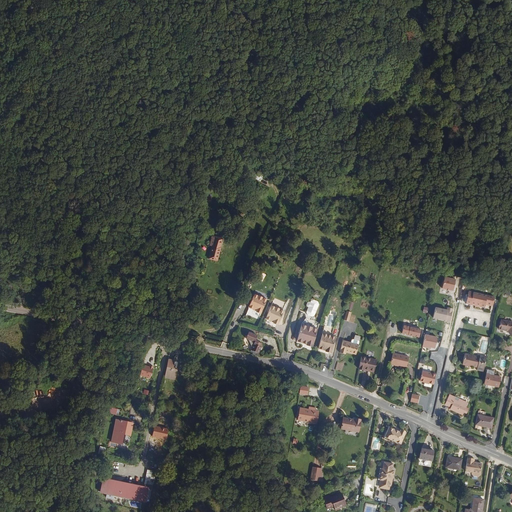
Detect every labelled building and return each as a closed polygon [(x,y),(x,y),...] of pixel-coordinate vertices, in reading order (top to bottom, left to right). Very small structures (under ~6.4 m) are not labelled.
[(214,277),(217,264),(219,256),(209,253),(207,262),(210,262),(206,275),(214,277)] [(444,277),(442,288),(453,291),(455,280),(444,277)] [(495,297),(469,292),(468,295),(466,294),(466,296),(468,297),(466,303),(485,307),(485,305),(485,304),(492,305),(492,301),(494,301),(495,297)] [(259,319),(267,299),(254,294),(249,307),(250,307),(247,314),(259,319)] [(311,302),(310,301),(305,314),(315,317),(320,301),(312,298),(311,302)] [(272,301),(266,318),(274,321),(273,322),(278,324),(283,311),(282,310),(284,305),(272,301)] [(433,318),(450,321),(453,309),(448,307),(447,310),(435,308),(433,318)] [(307,344),(313,346),(319,323),(309,320),(307,326),(301,325),(297,340),(307,343),(307,344)] [(508,331),(510,335),(511,333),(511,322),(501,320),(501,321),(499,328),(499,329),(508,331)] [(331,336),(333,329),(324,326),(322,333),(323,333),(319,347),(326,349),(326,351),(332,352),(336,337),(331,336)] [(402,334),(419,337),(421,330),(404,326),(402,334)] [(262,344),(258,342),(258,343),(255,342),(257,336),(248,332),(246,338),(248,339),(252,348),(251,351),(251,352),(253,353),(253,354),(255,354),(257,355),(258,354),(260,350),(261,350),(262,348),(262,347),(261,347),(262,345),(261,345),(262,344)] [(425,335),(422,347),(428,348),(428,347),(431,347),(435,348),(437,337),(425,335)] [(356,354),(359,345),(358,345),(350,343),(343,341),(340,353),(345,354),(346,352),(352,354),(352,353),(356,354)] [(391,363),(406,367),(409,357),(393,353),(391,363)] [(479,357),(465,354),(463,364),(465,365),(465,367),(469,368),(470,365),(472,366),(477,368),(477,370),(483,371),(487,357),(480,355),(479,357)] [(374,372),(377,360),(361,357),(359,368),(364,370),(364,369),(370,371),(370,372),(374,372)] [(174,361),(168,360),(166,369),(167,369),(165,377),(175,379),(177,370),(172,369),(174,361)] [(153,367),(141,364),(138,376),(150,379),(153,367)] [(422,371),(420,381),(433,384),(436,375),(422,371)] [(484,384),(498,387),(501,377),(493,375),(486,374),(484,384)] [(299,394),(307,395),(308,387),(300,386),(299,394)] [(412,394),(410,402),(418,403),(419,396),(412,394)] [(450,409),(463,415),(464,412),(467,413),(468,411),(465,409),(468,403),(459,399),(457,403),(454,401),(455,397),(449,395),(445,405),(451,407),(450,409)] [(137,415),(139,407),(132,405),(130,413),(137,415)] [(311,410),(300,408),(297,420),(317,423),(319,412),(315,411),(316,408),(312,407),(311,410)] [(475,425),(491,428),(493,418),(478,415),(475,425)] [(341,429),(358,432),(361,420),(355,419),(355,420),(343,418),(341,429)] [(116,419),(111,442),(121,445),(124,434),(131,435),(133,423),(116,419)] [(168,428),(154,426),(152,437),(166,439),(168,428)] [(390,440),(401,444),(406,433),(400,430),(400,432),(389,427),(384,439),(389,441),(390,440)] [(419,458),(432,461),(433,451),(421,448),(419,458)] [(459,471),(462,459),(448,457),(445,467),(452,469),(459,471)] [(474,459),(467,458),(465,471),(472,472),(471,474),(473,476),(478,476),(480,475),(482,464),(474,462),(474,459)] [(393,464),(384,462),(383,469),(382,469),(380,480),(381,480),(380,486),(389,488),(391,476),(393,477),(394,471),(392,471),(393,464)] [(321,473),(321,468),(312,467),(310,480),(319,481),(321,473)] [(144,483),(153,485),(156,471),(147,470),(144,483)] [(107,474),(100,473),(100,477),(103,478),(101,488),(100,488),(99,492),(100,492),(108,494),(118,495),(145,501),(148,490),(148,489),(110,481),(111,477),(107,476),(107,474)] [(389,488),(380,486),(379,488),(390,490),(393,477),(391,476),(389,488)] [(340,508),(346,505),(342,493),(331,498),(330,495),(323,498),(327,509),(334,506),(335,509),(339,507),(340,508)] [(465,511),(481,511),(484,500),(475,498),(475,501),(473,500),(471,508),(470,508),(470,509),(469,510),(466,509),(465,511)]
